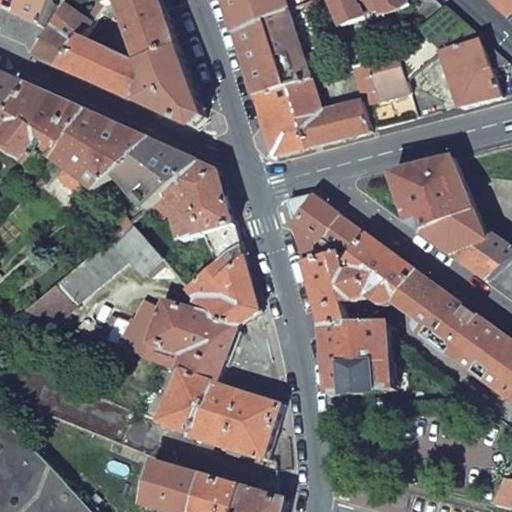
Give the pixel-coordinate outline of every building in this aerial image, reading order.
[(0,0),(0,8),(2,9),(47,29),(59,0),(0,0)] [(51,32),(48,38),(35,57),(49,64),(63,70),(82,43),(103,14),(107,7),(104,0),(102,0),(91,17),(85,14),(83,17),(69,7),(51,32)] [(163,0),(121,0),(120,1),(125,14),(144,64),(144,66),(146,65),(182,52),(173,28),(163,0)] [(227,0),(233,17),(239,36),(291,11),(287,0),(227,0)] [(319,0),(307,5),(311,14),(323,10),(319,0)] [(408,0),(331,0),(345,26),(367,16),(364,9),(380,2),(384,14),(410,3),(408,0)] [(511,0),(501,0),(511,10),(511,0)] [(112,19),(125,14),(120,1),(109,5),(107,7),(103,14),(108,17),(112,19)] [(449,9),(425,32),(444,51),(484,40),(449,9)] [(291,11),(239,36),(242,46),(258,97),(314,81),(291,11)] [(425,32),(400,56),(409,82),(444,51),(425,32)] [(484,40),(444,51),(463,110),(467,109),(505,99),(495,71),(511,65),(484,40)] [(137,67),(82,43),(63,70),(102,87),(142,105),(151,82),(146,65),(144,66),(144,64),(137,67)] [(182,52),(146,65),(151,82),(142,105),(156,111),(196,130),(207,120),(195,86),(182,52)] [(400,56),(355,69),(357,76),(362,93),(370,93),(379,89),(383,103),(391,101),(412,95),(409,82),(400,56)] [(329,67),(322,69),(325,78),(332,76),(329,67)] [(355,69),(332,76),(335,84),(345,81),(345,79),(357,76),(355,69)] [(0,74),(0,128),(31,88),(0,74)] [(267,127),(277,158),(373,134),(365,103),(325,113),(314,81),(258,97),(267,127)] [(81,110),(31,88),(0,128),(0,141),(39,172),(51,157),(57,162),(91,115),(81,110)] [(379,89),(370,93),(374,105),(379,129),(397,125),(391,101),(383,103),(379,89)] [(145,139),(91,115),(57,162),(100,194),(118,176),(153,143),(145,139)] [(161,146),(153,143),(118,176),(149,210),(170,192),(203,165),(161,146)] [(457,161),(395,176),(411,216),(414,226),(455,257),(491,240),(487,234),(457,161)] [(203,165),(170,192),(176,211),(185,243),(207,237),(239,228),(223,174),(213,170),(203,165)] [(170,192),(149,210),(161,225),(176,211),(170,192)] [(316,197),(291,204),(296,225),(318,198),(316,197)] [(318,198),(296,225),(325,245),(328,243),(345,218),(318,198)] [(133,223),(127,216),(109,231),(116,239),(133,223)] [(365,233),(345,218),(328,243),(346,256),(348,264),(350,266),(371,237),(365,233)] [(325,245),(296,225),(302,244),(309,266),(346,256),(328,243),(325,245)] [(113,240),(29,313),(58,324),(76,309),(72,304),(76,301),(80,306),(131,261),(146,279),(166,262),(138,228),(119,247),(113,240)] [(239,228),(207,237),(219,264),(231,255),(245,248),(243,240),(239,228)] [(491,240),(455,257),(491,282),(511,263),(511,248),(488,232),(487,234),(491,240)] [(346,256),(309,266),(322,311),(327,330),(354,328),(354,327),(347,307),(373,299),(387,308),(391,308),(396,304),(420,273),(371,237),(350,266),(359,271),(350,273),(348,264),(346,256)] [(219,264),(190,291),(196,297),(243,305),(254,320),(263,313),(245,248),(231,255),(219,264)] [(511,263),(491,282),(511,296),(511,263)] [(421,334),(423,336),(427,339),(456,299),(420,273),(396,304),(421,322),(420,324),(420,331),(421,334)] [(164,365),(187,374),(221,388),(221,386),(234,353),(243,328),(254,320),(243,305),(196,297),(200,302),(196,313),(168,304),(164,314),(158,308),(148,303),(126,350),(164,365)] [(456,299),(427,339),(466,367),(495,327),(476,313),(456,299)] [(107,315),(96,339),(121,348),(134,322),(107,315)] [(354,328),(327,330),(330,364),(333,398),(398,391),(393,325),(354,327),(354,328)] [(511,339),(495,327),(466,367),(511,400),(511,339)] [(221,388),(187,374),(166,426),(193,437),(270,463),(287,407),(250,395),(221,386),(221,388)] [(0,412),(0,511),(95,511),(3,415),(0,412)] [(280,500),(156,464),(146,508),(160,511),(288,511),(290,503),(280,500)] [(493,504),(511,508),(511,481),(506,481),(493,504)]
